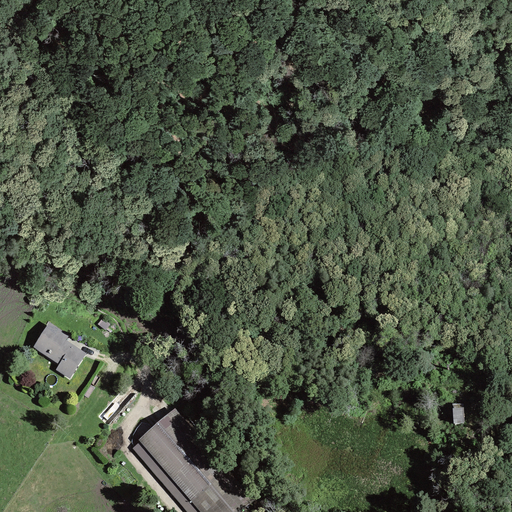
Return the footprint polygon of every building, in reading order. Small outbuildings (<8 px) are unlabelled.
[(104,330),(109,325),(102,319),(97,324),(104,330)] [(69,379),(86,354),(66,340),(68,336),(60,332),(62,331),(48,323),(33,347),(58,365),(55,370),(69,379)] [(454,422),(464,422),(464,404),(454,404),(454,422)] [(200,511),(239,511),(258,496),(175,408),(138,440),(140,442),(200,511)] [(186,511),(200,511),(140,442),(132,449),(186,511)]
